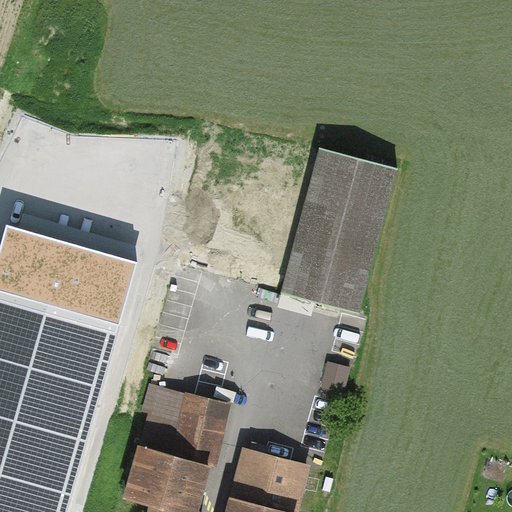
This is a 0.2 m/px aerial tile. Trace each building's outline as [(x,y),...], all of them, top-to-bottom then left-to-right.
[(412,170),(339,151),(301,294),(374,314),(412,170)] [(0,511),(68,511),(139,261),(8,225),(0,254),(0,511)] [(348,389),(353,365),(332,361),(328,385),(348,389)] [(230,404),(148,381),(140,409),(148,412),(139,445),(150,448),(136,497),(153,502),(150,511),(210,511),(223,464),(214,462),(230,404)] [(301,511),(314,466),(242,448),(224,511),(301,511)]
